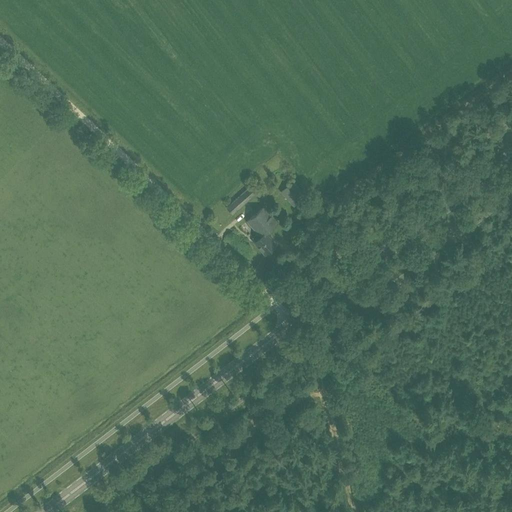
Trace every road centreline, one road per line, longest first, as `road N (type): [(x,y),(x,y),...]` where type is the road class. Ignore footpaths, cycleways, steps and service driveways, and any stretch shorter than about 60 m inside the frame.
road 1 (secondary): [(49,511),(511,154)]
road 2 (track): [(0,41),(274,299),(312,347)]
